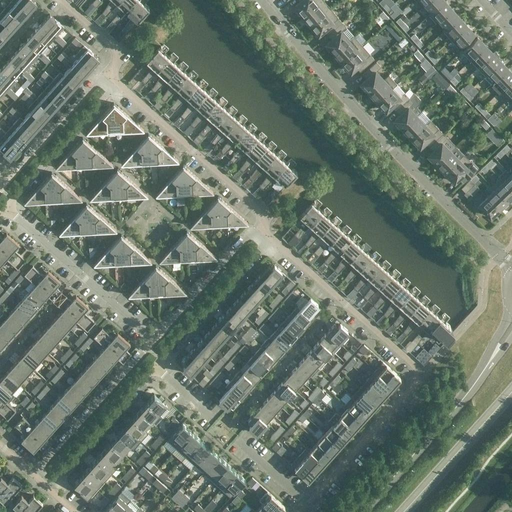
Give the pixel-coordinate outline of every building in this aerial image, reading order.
[(11,0),(12,0),(5,7),(20,20),(28,11),(15,0),(11,0)] [(11,0),(12,0),(11,0),(15,0),(28,11),(36,2),(34,0),(11,0)] [(110,0),(102,12),(106,16),(117,3),(119,0),(110,0)] [(119,0),(117,3),(127,12),(137,0),(119,0)] [(137,0),(127,12),(131,16),(121,29),(126,34),(149,7),(145,4),(144,4),(138,0),(137,0)] [(301,0),(295,6),(297,8),(295,10),(301,17),(320,0),(301,0)] [(323,0),(320,0),(301,17),(308,26),(330,8),(323,0)] [(444,0),(429,0),(425,3),(432,11),(429,14),(429,15),(445,1),(444,0)] [(445,1),(429,15),(436,23),(452,9),(445,1)] [(20,20),(5,7),(0,13),(0,18),(12,29),(20,20)] [(330,8),(308,26),(314,33),(316,31),(318,34),(327,27),(331,32),(342,22),(330,8)] [(452,9),(436,23),(440,20),(447,27),(443,30),(443,31),(459,17),(452,9)] [(382,11),(379,14),(384,20),(388,17),(382,11)] [(54,18),(49,14),(41,23),(56,36),(55,36),(54,38),(58,42),(62,38),(57,34),(64,26),(55,18),(54,18)] [(121,19),(116,15),(111,20),(116,24),(121,19)] [(459,17),(443,31),(451,39),(466,25),(459,17)] [(0,34),(4,38),(12,29),(0,18),(0,19),(0,34)] [(381,29),(391,42),(403,33),(392,20),(381,29)] [(346,27),(342,22),(331,32),(335,36),(326,43),(329,46),(327,48),(333,54),(354,36),(354,35),(348,40),(341,31),(346,27)] [(56,36),(41,23),(33,32),(48,45),(54,38),(55,36),(56,36)] [(466,25),(451,39),(458,47),(474,33),(466,25)] [(48,45),(33,32),(25,41),(40,54),(41,52),(48,45)] [(354,36),(333,54),(340,63),(362,45),(354,36)] [(76,45),(80,41),(75,37),(71,41),(76,45)] [(462,52),(470,60),(485,45),(477,37),(462,52)] [(40,54),(25,41),(17,50),(32,62),(40,54)] [(422,53),(428,49),(425,43),(418,47),(422,53)] [(84,45),(76,54),(90,67),(98,57),(93,53),(84,45)] [(362,45),(340,63),(346,70),(348,68),(351,71),(359,64),(363,68),(374,59),(362,45)] [(485,45),(470,60),(477,68),(492,53),(485,45)] [(158,49),(146,62),(151,66),(142,80),(145,83),(156,71),(169,57),(165,53),(164,54),(158,49)] [(418,58),(422,55),(417,49),(413,53),(418,58)] [(32,62),(17,50),(9,59),(21,69),(24,71),(25,70),(32,62)] [(492,53),(477,68),(485,75),(500,61),(497,57),(499,55),(495,51),(492,53)] [(79,57),(71,66),(82,76),(90,67),(76,54),(79,57)] [(169,57),(156,71),(161,75),(151,88),(155,92),(166,80),(179,66),(175,62),(174,63),(169,58),(169,57)] [(21,69),(9,59),(1,67),(16,80),(13,77),(21,69)] [(380,66),(376,61),(365,71),(369,76),(361,83),(364,86),(362,87),(368,94),(383,79),(375,71),(380,66)] [(500,61),(485,75),(492,83),(507,68),(500,61)] [(60,72),(74,85),(82,76),(71,66),(63,74),(60,72)] [(179,66),(166,80),(171,84),(161,97),(165,101),(176,88),(188,75),(184,71),(184,72),(178,67),(179,66)] [(16,80),(1,67),(0,68),(0,82),(7,89),(6,91),(10,95),(14,91),(9,87),(16,80)] [(511,72),(507,68),(492,83),(500,91),(511,78),(511,72)] [(74,85),(60,72),(53,79),(52,81),(66,93),(74,85)] [(52,81),(53,79),(49,75),(46,78),(50,83),(44,90),(58,102),(66,93),(52,81)] [(188,75),(176,88),(181,93),(171,106),(175,109),(186,97),(198,83),(194,80),(193,81),(188,76),(189,75),(188,75)] [(389,75),(383,79),(368,94),(376,103),(397,84),(389,75)] [(511,78),(500,91),(507,98),(511,93),(511,78)] [(198,83),(186,97),(191,101),(181,115),(185,118),(196,106),(208,92),(204,89),(203,90),(198,85),(199,84),(198,83)] [(397,84),(376,103),(382,109),(384,107),(386,110),(394,103),(398,107),(409,97),(397,84)] [(451,93),(455,90),(449,84),(446,88),(451,93)] [(58,102),(44,90),(36,99),(50,111),(58,102)] [(208,92),(196,106),(200,110),(191,124),(194,127),(206,115),(218,101),(214,98),(213,98),(208,94),(208,93),(208,92)] [(414,93),(409,97),(398,107),(402,112),(395,119),(397,122),(395,124),(401,130),(417,115),(421,111),(416,106),(420,103),(420,98),(414,93)] [(36,99),(28,108),(31,110),(42,120),(50,111),(36,99)] [(218,101),(206,115),(210,119),(201,132),(204,136),(215,124),(228,110),(224,106),(223,107),(218,102),(218,101)] [(87,132),(87,133),(143,130),(143,129),(114,102),(87,132)] [(21,115),(17,110),(13,114),(18,119),(12,125),(26,138),(34,129),(23,119),(20,116),(21,115)] [(31,110),(23,119),(34,129),(42,120),(31,110)] [(228,110),(215,124),(220,128),(210,141),(214,145),(225,132),(237,119),(233,115),(233,116),(227,111),(228,110)] [(409,139),(425,124),(430,119),(421,111),(417,115),(401,130),(409,139)] [(485,128),(488,124),(483,118),(479,122),(485,128)] [(237,119),(225,132),(230,137),(220,150),(224,153),(235,141),(247,127),(243,124),(243,125),(237,120),(238,119),(237,119)] [(432,143),(443,133),(430,119),(425,124),(409,139),(415,145),(417,143),(420,146),(428,138),(432,143)] [(26,138),(12,125),(6,133),(4,134),(18,147),(26,138)] [(247,127),(235,141),(240,145),(230,159),(234,162),(245,150),(257,136),(253,133),(252,134),(247,129),(248,128),(247,127)] [(496,143),(502,137),(492,127),(486,132),(496,143)] [(18,147),(4,134),(5,132),(1,128),(0,129),(0,134),(2,136),(0,138),(0,147),(5,152),(10,156),(18,147)] [(178,160),(148,133),(121,163),(122,164),(178,161),(178,160)] [(455,146),(443,133),(432,143),(436,147),(428,155),(431,157),(429,159),(435,166),(455,146)] [(257,136),(245,150),(250,154),(240,168),(244,171),(255,159),(267,145),(263,142),(262,143),(257,138),(258,137),(257,136)] [(82,137),(56,167),(112,164),(113,164),(82,137)] [(267,145),(255,159),(259,163),(250,177),(254,180),(264,168),(277,154),(273,150),(272,151),(267,147),(267,145)] [(455,146),(435,166),(444,174),(459,159),(459,160),(464,155),(456,147),(455,146)] [(277,154),(264,168),(269,172),(260,185),(263,189),(274,176),(287,163),(283,159),(282,160),(277,155),(277,154)] [(459,160),(459,159),(444,174),(450,180),(452,178),(454,181),(462,173),(466,178),(477,168),(464,155),(459,160)] [(287,163),(274,176),(285,186),(297,172),(292,168),(292,169),(286,164),(287,163)] [(213,191),(183,164),(156,194),(156,195),(213,192),(213,191)] [(90,198),(91,198),(147,195),(117,168),(90,198)] [(51,171),(25,201),(25,202),(81,199),(82,198),(51,171)] [(511,175),(510,174),(503,182),(499,178),(511,191),(511,175)] [(511,195),(511,191),(499,178),(491,186),(506,201),(511,195)] [(474,184),(470,179),(461,188),(466,192),(474,184)] [(506,201),(491,186),(495,189),(487,197),(498,208),(506,201)] [(274,198),(279,192),(274,188),(269,194),(274,198)] [(191,225),(191,226),(247,223),(247,222),(218,196),(191,225)] [(498,208),(487,197),(479,205),(490,216),(494,213),(496,215),(500,211),(498,209),(498,208)] [(86,203),(59,233),(60,233),(116,230),(86,203)] [(311,203),(300,216),(310,225),(322,212),(318,208),(317,209),(311,203)] [(322,212),(310,225),(315,230),(305,243),(309,247),(320,234),(332,221),(328,217),(327,218),(322,213),(322,212)] [(332,221),(320,234),(329,243),(342,229),(338,226),(337,227),(332,222),(332,221)] [(299,238),(304,232),(300,228),(295,234),(299,238)] [(342,229),(329,243),(334,247),(325,261),(328,264),(339,252),(352,238),(348,235),(347,236),(342,231),(342,230),(342,229)] [(160,260),(216,257),(217,257),(187,230),(160,260)] [(2,238),(0,236),(0,252),(6,258),(16,267),(17,268),(26,259),(14,249),(19,244),(6,233),(2,238)] [(121,233),(94,264),(151,261),(151,260),(121,233)] [(352,238),(339,252),(344,256),(334,270),(338,273),(349,261),(361,247),(357,243),(357,244),(351,240),(352,238)] [(318,255),(324,250),(319,246),(314,251),(318,255)] [(361,247),(349,261),(354,265),(344,278),(348,282),(359,269),(371,256),(367,252),(366,253),(361,248),(362,247),(361,247)] [(371,256),(359,269),(364,274),(354,287),(358,291),(369,278),(381,265),(377,261),(376,262),(371,257),(372,256),(371,256)] [(268,264),(261,273),(272,283),(275,285),(285,274),(277,267),(277,268),(274,265),(272,267),(268,264)] [(32,265),(24,274),(35,284),(48,295),(53,300),(61,291),(56,286),(60,281),(48,270),(43,275),(32,265)] [(156,265),(129,295),(185,292),(186,291),(156,265)] [(381,265),(369,278),(373,282),(364,296),(368,299),(379,287),(391,273),(387,270),(386,271),(381,266),(381,265)] [(13,277),(19,270),(17,268),(16,267),(9,274),(13,277)] [(272,283),(261,273),(254,281),(265,291),(272,283)] [(391,273),(379,287),(383,291),(374,305),(377,308),(388,296),(401,282),(397,279),(396,280),(391,275),(391,274),(391,273)] [(8,283),(13,277),(9,274),(4,280),(8,283)] [(18,282),(23,277),(20,274),(15,280),(18,282)] [(286,285),(290,288),(295,283),(291,279),(286,285)] [(14,288),(18,282),(15,280),(10,285),(14,288)] [(265,291),(254,281),(247,289),(258,299),(265,291)] [(401,282),(388,296),(393,300),(383,314),(387,317),(398,305),(411,291),(407,287),(406,288),(400,284),(401,283),(401,282)] [(48,295),(35,284),(28,291),(41,303),(48,295)] [(258,299),(247,289),(239,297),(251,307),(258,299)] [(4,299),(9,293),(6,290),(1,296),(4,299)] [(41,303),(28,291),(21,299),(34,311),(41,303)] [(296,294),(292,291),(287,296),(291,299),(296,294)] [(411,291),(398,305),(403,309),(393,322),(397,326),(408,313),(420,300),(416,296),(416,297),(410,292),(411,291)] [(71,300),(66,295),(58,304),(63,309),(76,320),(87,330),(95,321),(84,311),(88,306),(76,295),(71,300)] [(251,307),(239,297),(232,305),(246,317),(247,317),(244,315),(251,307)] [(305,297),(298,305),(312,318),(319,310),(316,307),(318,304),(315,301),(311,297),(308,300),(305,297)] [(34,311),(21,299),(14,308),(27,319),(34,311)] [(420,300),(408,313),(413,318),(403,331),(407,335),(418,322),(430,309),(426,305),(425,306),(420,301),(421,300),(420,300)] [(246,317),(232,305),(225,313),(239,325),(246,317)] [(312,318),(298,305),(290,313),(305,326),(312,318)] [(27,319),(14,308),(7,316),(19,327),(27,319)] [(76,320),(63,309),(56,317),(69,328),(76,320)] [(430,309),(418,322),(428,331),(440,317),(436,314),(435,315),(430,310),(431,309),(430,309)] [(19,327),(7,316),(3,312),(0,316),(0,323),(12,335),(19,327)] [(239,325),(225,313),(218,321),(229,331),(236,323),(239,326),(239,325)] [(305,326),(290,313),(283,321),(286,324),(298,334),(305,326)] [(69,328),(56,317),(49,325),(62,336),(69,328)] [(440,317),(428,331),(438,340),(442,336),(444,338),(452,330),(449,327),(450,327),(446,323),(445,324),(440,319),(440,318),(440,317)] [(229,331),(218,321),(210,329),(222,339),(229,331)] [(0,323),(0,338),(5,343),(12,335),(0,323)] [(334,323),(327,332),(338,342),(340,340),(344,343),(348,337),(345,334),(348,331),(343,326),(343,327),(340,324),(338,326),(334,323)] [(276,329),(290,342),(298,334),(286,324),(279,332),(276,329)] [(62,336),(49,325),(42,333),(55,344),(62,336)] [(94,336),(105,346),(117,357),(123,362),(131,353),(125,348),(130,343),(117,332),(113,337),(102,327),(94,336)] [(222,339),(210,329),(203,337),(215,347),(222,339)] [(290,342),(276,329),(269,338),(283,350),(290,342)] [(82,340),(87,334),(84,331),(79,337),(82,340)] [(338,342),(327,332),(319,340),(334,353),(341,345),(338,342)] [(55,344),(42,333),(35,341),(47,352),(55,344)] [(77,345),(82,340),(79,337),(74,342),(77,345)] [(93,340),(89,337),(84,342),(88,345),(93,340)] [(215,347),(203,337),(196,345),(207,355),(215,347)] [(283,350),(269,338),(268,338),(271,341),(265,348),(262,345),(262,346),(276,358),(283,350)] [(334,353),(319,340),(312,348),(327,361),(334,353)] [(47,352),(35,341),(27,349),(40,360),(47,352)] [(83,350),(88,345),(84,342),(80,347),(83,350)] [(207,355),(196,345),(189,353),(200,363),(207,355)] [(351,354),(356,348),(353,345),(348,350),(351,354)] [(359,350),(363,353),(368,348),(364,345),(359,350)] [(105,346),(98,354),(111,365),(117,357),(105,346)] [(276,358),(262,346),(254,354),(269,366),(276,358)] [(68,356),(73,350),(69,347),(65,353),(68,356)] [(327,361),(312,348),(305,356),(319,369),(327,361)] [(40,360),(27,349),(20,357),(33,368),(40,360)] [(424,364),(432,356),(427,351),(419,360),(424,364)] [(63,361),(68,356),(65,353),(60,358),(63,361)] [(78,356),(75,353),(70,358),(74,361),(78,356)] [(200,363),(189,353),(181,361),(185,365),(182,367),(190,374),(200,363)] [(98,354),(91,362),(103,373),(111,365),(98,354)] [(269,366),(254,354),(247,362),(261,374),(269,366)] [(319,369),(305,356),(298,364),(312,377),(319,369)] [(33,368),(20,357),(13,365),(26,376),(33,368)] [(353,365),(357,361),(353,357),(348,362),(353,365)] [(74,361),(70,358),(65,363),(69,367),(74,361)] [(383,361),(375,370),(392,385),(393,383),(394,384),(400,377),(383,361)] [(91,362),(84,370),(96,381),(103,373),(91,362)] [(261,374),(247,362),(250,365),(243,372),(254,382),(261,374)] [(348,370),(353,365),(348,362),(344,367),(348,370)] [(53,372),(58,366),(55,363),(50,369),(53,372)] [(312,377),(298,364),(291,372),(302,382),(309,374),(312,377)] [(26,376),(13,365),(6,373),(19,384),(26,376)] [(49,377),(53,372),(50,369),(45,374),(49,377)] [(64,372),(60,369),(56,374),(59,377),(64,372)] [(84,370),(76,378),(89,389),(96,381),(84,370)] [(209,378),(213,374),(207,370),(204,373),(209,378)] [(243,372),(240,370),(233,378),(247,391),(254,382),(243,372)] [(392,385),(375,370),(367,378),(384,394),(386,392),(387,392),(393,386),(392,385)] [(302,382),(291,372),(284,380),(295,390),(302,382)] [(19,384),(6,373),(0,379),(0,382),(11,392),(19,384)] [(54,382),(59,377),(56,374),(51,379),(54,382)] [(214,385),(219,380),(215,376),(210,382),(214,385)] [(203,377),(198,382),(203,386),(207,381),(203,377)] [(76,378),(69,386),(82,397),(89,389),(76,378)] [(247,391),(233,378),(226,386),(240,399),(247,391)] [(333,387),(337,382),(333,378),(329,384),(333,387)] [(360,387),(363,390),(377,402),(378,400),(379,401),(385,394),(384,394),(367,378),(360,387)] [(39,388),(44,382),(41,380),(36,385),(39,388)] [(295,390),(284,380),(276,388),(288,398),(295,390)] [(11,392),(0,382),(0,395),(5,400),(8,403),(14,395),(11,392)] [(34,393),(39,388),(36,385),(31,390),(34,393)] [(50,388),(46,385),(41,390),(45,393),(50,388)] [(82,397),(69,386),(62,394),(75,405),(82,397)] [(240,399),(226,386),(225,386),(228,389),(218,400),(223,404),(226,406),(229,404),(232,407),(240,399)] [(363,390),(360,387),(352,395),(356,398),(369,410),(371,409),(377,403),(377,402),(363,390)] [(288,398),(276,388),(269,396),(281,406),(288,398)] [(40,399),(45,393),(41,390),(36,396),(40,399)] [(75,405),(62,394),(55,402),(67,413),(75,405)] [(154,394),(146,402),(159,413),(166,406),(169,409),(173,405),(165,398),(162,401),(154,394)] [(317,403),(322,397),(318,394),(317,395),(313,399),(312,400),(317,403)] [(5,400),(0,395),(0,411),(8,419),(16,410),(8,403),(5,400)] [(352,395),(344,404),(362,419),(363,417),(364,418),(370,411),(369,410),(356,398),(352,395)] [(25,404),(29,399),(26,396),(21,401),(25,404)] [(281,406),(269,396),(262,404),(273,414),(281,406)] [(20,409),(25,404),(21,401),(16,406),(20,409)] [(35,404),(32,401),(26,407),(29,411),(35,404)] [(67,413),(55,402),(48,410),(60,421),(67,413)] [(159,413),(146,402),(139,410),(152,421),(159,413)] [(273,414),(262,404),(255,412),(266,422),(273,414)] [(362,419),(344,404),(348,408),(341,415),(354,427),(356,426),(362,420),(362,419)] [(60,421),(48,410),(40,418),(53,429),(60,421)] [(152,421),(139,410),(132,418),(144,429),(152,421)] [(266,422),(255,412),(247,420),(251,424),(249,426),(251,429),(256,433),(258,431),(261,433),(269,424),(266,422)] [(302,421),(307,416),(303,412),(298,418),(302,421)] [(341,415),(333,424),(347,435),(348,434),(348,435),(355,428),(354,427),(341,415)] [(38,446),(44,451),(52,442),(46,437),(34,426),(22,416),(14,425),(25,435),(21,440),(34,451),(38,446)] [(53,429),(40,418),(34,426),(46,437),(53,429)] [(144,429),(132,418),(125,426),(141,441),(148,433),(144,429)] [(174,418),(170,423),(174,427),(179,422),(174,418)] [(169,432),(174,427),(170,423),(165,428),(169,432)] [(192,431),(182,423),(167,440),(176,448),(192,431)] [(333,424),(326,432),(339,444),(340,443),(341,443),(347,437),(346,436),(347,435),(333,424)] [(141,441),(125,426),(118,434),(134,449),(141,441)] [(287,438),(292,433),(288,429),(283,435),(287,438)] [(275,439),(280,434),(276,430),(271,436),(275,439)] [(200,439),(192,431),(176,448),(185,456),(200,439)] [(326,432),(318,441),(331,453),(333,451),(333,452),(339,445),(339,444),(326,432)] [(134,449),(118,434),(110,442),(123,454),(130,446),(134,449)] [(160,443),(164,438),(160,434),(155,439),(160,443)] [(155,448),(160,443),(155,439),(151,444),(155,448)] [(209,447),(200,439),(185,456),(194,464),(209,447)] [(318,441),(310,449),(324,461),(325,460),(326,460),(332,454),(331,453),(318,441)] [(123,454),(110,442),(103,450),(119,465),(116,461),(123,454)] [(276,451),(281,446),(276,442),(272,447),(276,451)] [(324,461),(310,449),(308,446),(300,455),(316,469),(317,468),(318,469),(324,462),(323,462),(324,461)] [(218,455),(209,447),(194,464),(203,472),(218,455)] [(119,465),(103,450),(96,458),(112,473),(119,465)] [(145,459),(150,454),(146,450),(141,455),(145,459)] [(141,464),(145,459),(141,455),(136,461),(140,464),(141,464)] [(227,463),(218,455),(203,472),(212,480),(215,477),(227,463)] [(316,469),(300,455),(291,465),(308,480),(309,479),(308,478),(310,477),(316,471),(316,470),(316,469)] [(112,473),(96,458),(89,467),(105,481),(112,473)] [(153,463),(149,468),(154,472),(158,468),(153,463)] [(227,463),(215,477),(212,480),(221,488),(236,471),(227,463)] [(131,475),(135,470),(131,466),(127,471),(131,475)] [(105,481),(89,467),(81,475),(98,489),(105,481)] [(152,475),(147,470),(143,474),(149,479),(152,475)] [(126,480),(131,475),(127,471),(122,477),(126,480)] [(167,476),(162,471),(158,476),(163,480),(167,476)] [(246,480),(236,471),(221,488),(230,496),(246,480)] [(21,484),(12,476),(8,481),(0,475),(0,498),(5,503),(21,484)] [(98,489),(81,475),(74,483),(82,490),(79,493),(87,500),(98,489)] [(173,481),(167,476),(163,480),(169,485),(173,481)] [(252,486),(256,481),(252,477),(247,482),(252,486)] [(161,483),(156,478),(152,482),(157,487),(161,483)] [(117,491),(121,486),(117,482),(112,487),(117,491)] [(167,487),(161,483),(157,487),(163,492),(167,487)] [(117,491),(112,487),(107,493),(112,497),(117,491)] [(180,497),(184,493),(179,488),(176,492),(175,493),(180,497)] [(241,498),(245,493),(241,489),(236,494),(241,498)] [(121,491),(106,508),(110,511),(119,511),(130,499),(121,491)] [(259,500),(263,502),(273,511),(279,511),(285,506),(268,491),(259,500)] [(180,497),(175,493),(171,497),(176,502),(178,501),(180,497)] [(189,498),(184,493),(180,497),(186,502),(189,498)] [(33,511),(42,503),(33,495),(28,500),(21,494),(12,503),(20,510),(17,511),(33,511)] [(236,503),(241,498),(236,494),(232,499),(236,503)] [(100,501),(104,505),(109,499),(105,495),(100,501)] [(186,502),(180,497),(178,501),(176,502),(182,507),(185,503),(186,502)] [(130,499),(119,511),(135,511),(139,507),(130,499)] [(212,499),(203,508),(199,511),(209,511),(217,503),(212,499)] [(252,507),(251,508),(256,511),(273,511),(263,502),(255,510),(252,507)] [(198,511),(199,511),(203,508),(198,503),(194,508),(198,511)]
